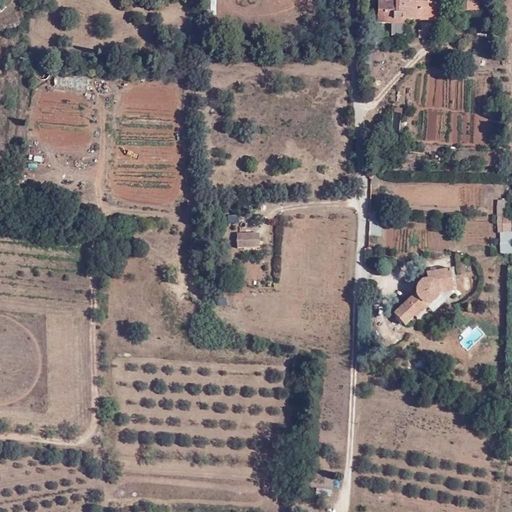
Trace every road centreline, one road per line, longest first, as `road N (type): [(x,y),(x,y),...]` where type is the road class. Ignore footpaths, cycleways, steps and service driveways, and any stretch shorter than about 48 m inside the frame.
road 1 (unclassified): [(344,511),(364,177),(353,0)]
road 2 (track): [(0,435),(73,443),(95,432),(95,264)]
